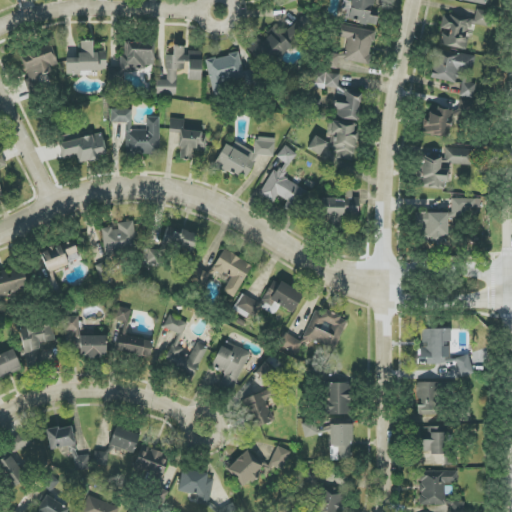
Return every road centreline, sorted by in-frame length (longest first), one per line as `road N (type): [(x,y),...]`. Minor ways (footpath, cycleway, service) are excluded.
road 1 (residential): [(385,283),(328,272),(227,210),(172,190),(94,193),(0,235)]
road 2 (residential): [(385,283),(391,124),(414,0)]
road 3 (residential): [(380,511),(385,283)]
road 4 (residential): [(0,409),(53,388),(110,385),(165,401),(207,426)]
road 5 (residential): [(204,11),(80,8),(0,27)]
road 6 (residential): [(56,207),(0,95)]
